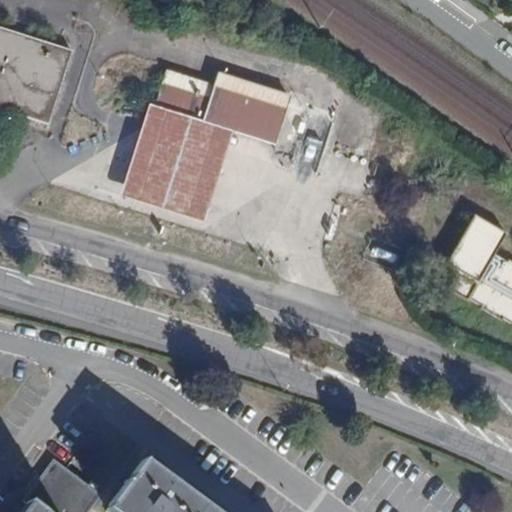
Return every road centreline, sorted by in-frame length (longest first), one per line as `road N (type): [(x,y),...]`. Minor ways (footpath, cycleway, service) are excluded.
road 1 (primary): [(0,291),(235,355),(511,463)]
road 2 (primary): [(511,402),(194,291),(0,237)]
road 3 (residential): [(311,511),(96,368),(0,345)]
